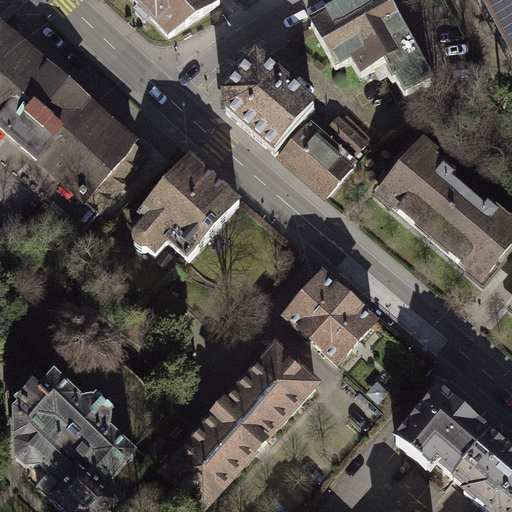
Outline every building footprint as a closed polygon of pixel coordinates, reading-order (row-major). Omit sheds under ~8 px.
[(132,0),(156,25),(170,39),(218,5),(213,0),(132,0)] [(381,0),(354,0),(308,25),(333,71),(350,62),(359,79),(383,66),(388,75),(384,77),(389,85),(393,83),(402,100),(429,86),(381,0)] [(511,0),(482,0),(511,53),(511,0)] [(0,29),(0,130),(41,166),(95,214),(145,158),(82,102),(45,70),(0,29)] [(254,59),(223,97),(224,112),(274,155),(314,110),(254,59)] [(366,146),(338,121),(328,131),(356,157),(366,146)] [(278,160),(324,201),(355,165),(350,161),(345,167),(317,142),(321,136),(309,125),(278,160)] [(379,198),(430,241),(467,198),(449,182),(455,175),(422,147),(379,198)] [(200,172),(190,163),(140,219),(146,224),(133,239),(133,243),(133,247),(135,250),(139,253),(143,253),(148,252),(155,259),(168,244),(188,262),(238,206),(200,172)] [(430,241),(482,285),(511,249),(511,223),(491,206),(485,213),(467,198),(430,241)] [(284,322),(336,368),(373,326),(322,280),(284,322)] [(186,309),(163,288),(139,314),(162,335),(186,309)] [(199,436),(162,476),(201,511),(203,511),(317,390),(276,352),(199,436)] [(15,413),(15,459),(25,468),(38,467),(61,489),(49,502),(59,511),(110,511),(114,509),(98,493),(132,457),(108,435),(108,415),(97,405),(82,407),(54,381),(40,396),(31,388),(16,404),(21,407),(15,413)] [(441,472),(453,481),(489,438),(469,421),(469,417),(462,410),(458,411),(437,395),(396,444),(427,471),(436,460),(445,467),(441,472)] [(162,476),(199,436),(170,409),(136,446),(155,463),(152,467),(162,476)] [(511,511),(511,457),(489,438),(453,481),(466,492),(463,495),(483,511),(511,511)]
